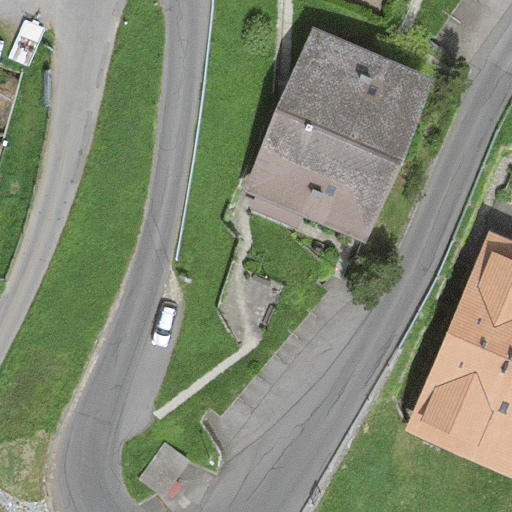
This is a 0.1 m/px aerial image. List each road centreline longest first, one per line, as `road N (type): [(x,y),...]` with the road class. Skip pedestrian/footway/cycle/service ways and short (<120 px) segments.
road 1 (tertiary): [(93,511),(81,469),(151,254),(182,78),(186,0)]
road 2 (tertiary): [(511,56),(364,362),(256,511)]
road 3 (residential): [(0,332),(49,221),(100,0)]
